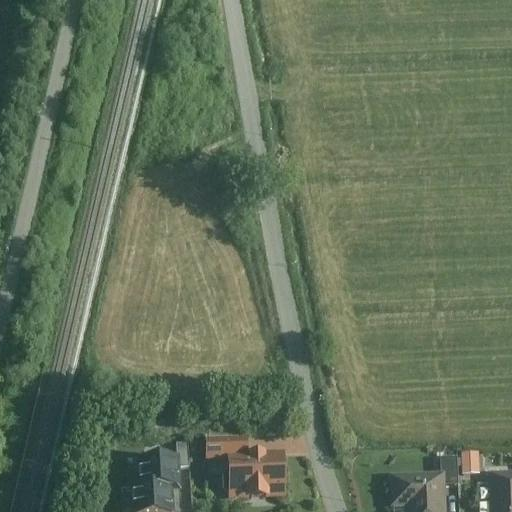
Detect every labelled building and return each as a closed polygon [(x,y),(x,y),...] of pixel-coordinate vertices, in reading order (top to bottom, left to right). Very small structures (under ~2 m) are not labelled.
[(209,458),(231,458),(250,457),(250,439),(209,439),(209,458)] [(182,458),(183,470),(191,469),(190,445),(178,446),(178,459),(182,458)] [(467,475),(484,474),(483,453),(466,454),(467,475)] [(250,457),(231,458),(232,499),(290,498),(289,456),(250,457)] [(132,492),(184,489),(183,470),(182,458),(178,459),(139,461),(140,487),(132,487),(132,492)] [(439,464),(439,480),(442,480),(442,493),(457,493),(455,464),(439,464)] [(511,511),(511,479),(487,480),(488,511),(511,511)] [(442,511),(442,493),(442,480),(439,480),(388,481),(388,511),(442,511)] [(184,489),(132,492),(132,511),(177,511),(176,494),(184,494),(184,489)]
